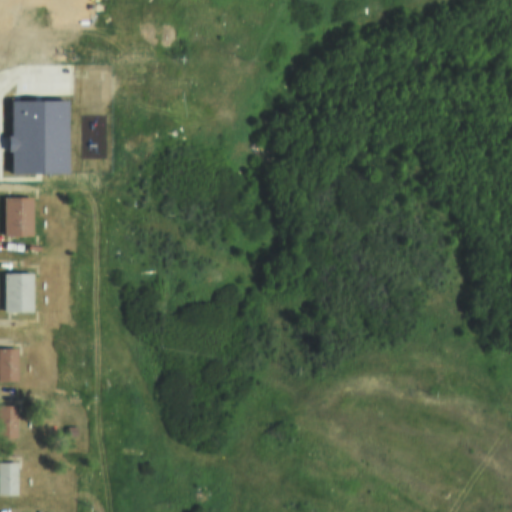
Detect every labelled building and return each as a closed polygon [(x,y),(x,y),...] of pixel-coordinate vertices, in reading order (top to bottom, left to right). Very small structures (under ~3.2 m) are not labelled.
[(3,100),(61,102),(59,176),(2,175),(2,147),(0,147),(0,136),(3,136),(3,100)] [(0,198),(26,199),(25,238),(0,238),(0,198)] [(0,275),(28,276),(27,315),(0,314),(0,275)] [(0,350),(11,351),(11,385),(0,384),(0,350)] [(0,407),(12,407),(11,439),(0,438),(0,407)] [(0,465),(12,465),(11,497),(0,496),(0,465)]
